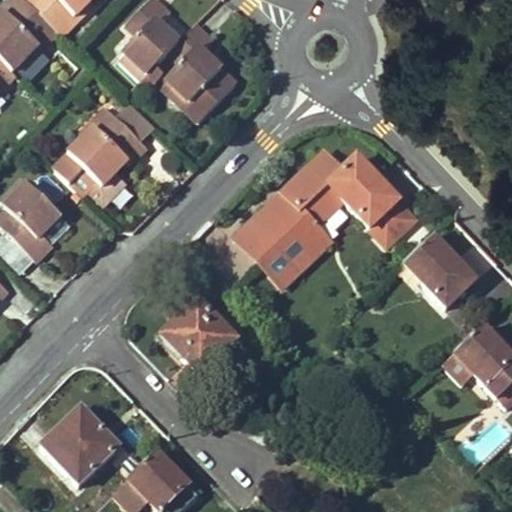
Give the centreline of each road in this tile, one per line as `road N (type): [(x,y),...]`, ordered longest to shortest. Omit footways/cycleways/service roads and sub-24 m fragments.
road 1 (residential): [(307,86),(79,316)]
road 2 (residential): [(511,251),(351,84)]
road 3 (residential): [(79,316),(179,429),(236,453)]
road 4 (residential): [(79,316),(0,413)]
